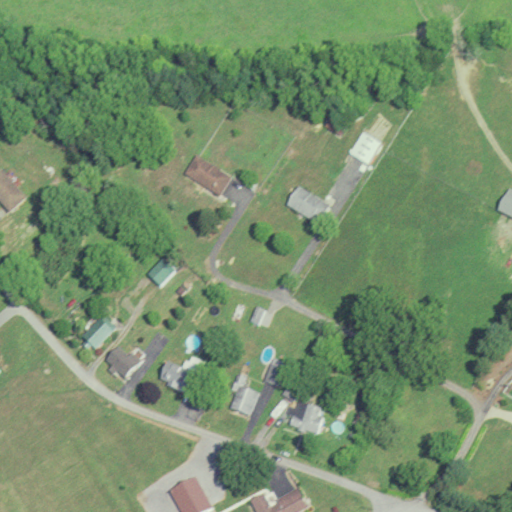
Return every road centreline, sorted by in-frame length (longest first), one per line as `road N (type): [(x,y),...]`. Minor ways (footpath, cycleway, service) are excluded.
road 1 (residential): [(0,282),(88,377),(124,403),(420,511)]
road 2 (residential): [(406,506),(460,455),(479,404),(286,298)]
